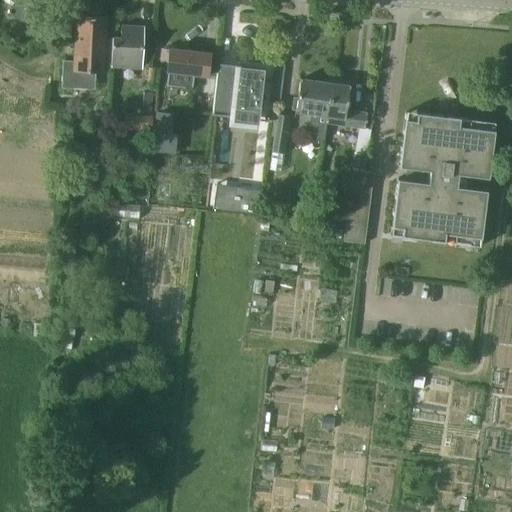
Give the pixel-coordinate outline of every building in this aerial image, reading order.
[(24,24),(38,0),(14,0),(15,0),(7,14),(24,24)] [(103,65),(110,66),(111,38),(105,37),(106,18),(75,16),(73,64),(62,63),(61,89),(93,91),(94,73),(103,73),(103,65)] [(120,38),(111,38),(110,66),(141,67),(143,27),(120,26),(120,38)] [(206,76),(208,54),(160,48),(159,59),(166,60),(165,71),(166,71),(164,86),(191,89),(192,74),(206,76)] [(217,70),(212,115),(239,119),(240,111),(260,113),(265,69),(235,66),(234,72),(217,70)] [(147,70),(145,86),(155,87),(157,71),(147,70)] [(325,122),(326,123),(332,84),(334,84),(335,78),(328,77),(327,82),(300,78),(297,97),(293,96),(291,109),(295,109),(295,112),(326,116),(325,122)] [(332,84),(326,123),(364,128),(366,114),(345,111),(349,85),(347,85),(348,80),(335,78),(334,84),(332,84)] [(397,182),(391,227),(402,228),(401,236),(469,244),(470,236),(480,238),(486,194),(455,190),(457,178),(487,182),(494,130),(483,129),(484,121),(416,112),(415,120),(404,119),(399,164),(397,164),(397,167),(398,167),(399,167),(411,168),(410,181),(397,179),(397,178),(396,178),(395,181),(397,182)] [(174,140),(168,139),(171,117),(155,115),(151,151),(173,153),(174,140)] [(287,153),(292,117),(274,115),(269,150),(287,153)] [(150,133),(151,118),(125,116),(124,130),(150,133)] [(353,169),(364,170),(366,154),(354,153),(353,169)] [(352,170),(345,227),(343,241),(361,244),(364,244),(373,172),(352,170)] [(262,190),(236,187),(234,197),(215,195),(214,209),(259,215),(262,190)]
